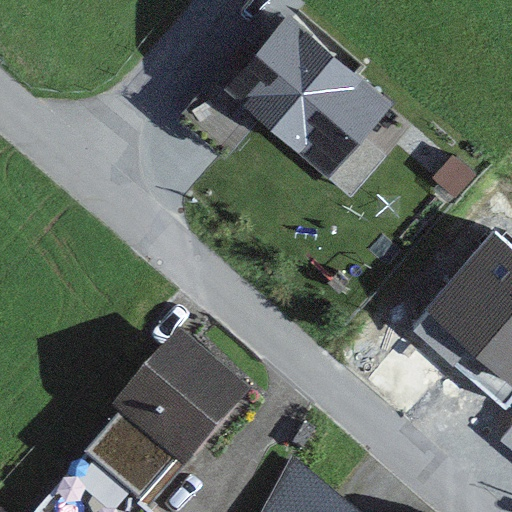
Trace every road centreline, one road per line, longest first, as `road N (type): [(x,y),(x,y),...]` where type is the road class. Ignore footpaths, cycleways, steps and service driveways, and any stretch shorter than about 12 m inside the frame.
road 1 (residential): [(0,95),(79,156),(477,511)]
road 2 (track): [(79,156),(213,0)]
